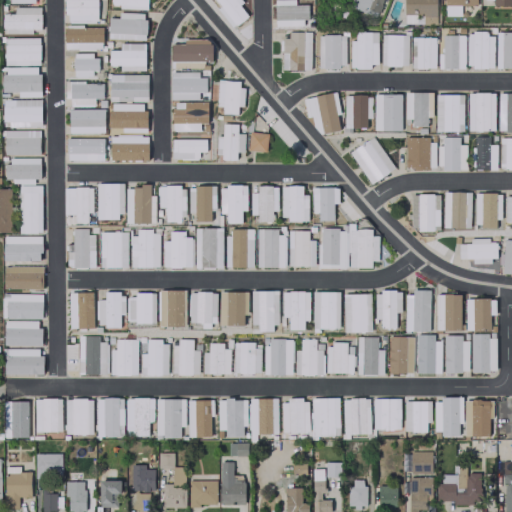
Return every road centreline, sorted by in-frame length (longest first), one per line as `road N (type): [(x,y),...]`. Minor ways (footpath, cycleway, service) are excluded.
road 1 (residential): [(5,388),(508,385)]
road 2 (residential): [(191,0),(420,257),(455,278),(511,289)]
road 3 (residential): [(58,387),(55,0)]
road 4 (residential): [(57,280),(370,280),(420,257)]
road 5 (residential): [(57,174),(309,174),(335,166)]
road 6 (residential): [(281,104),(313,84),(511,81)]
road 7 (residential): [(161,174),(164,33),(191,0)]
road 8 (residential): [(367,206),(417,180),(511,181)]
